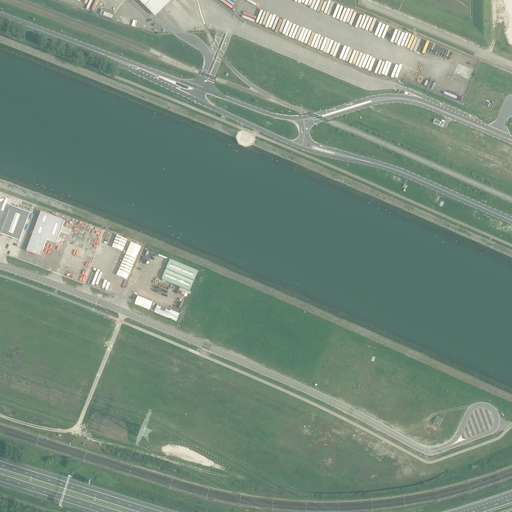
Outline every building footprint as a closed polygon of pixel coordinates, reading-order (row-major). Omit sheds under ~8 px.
[(134,0),(153,18),(171,0),(134,0)] [(111,18),(113,13),(105,10),(103,15),(111,18)] [(30,213),(11,206),(0,234),(19,241),(30,213)] [(64,221),(41,212),(26,251),(40,257),(47,240),(56,243),(64,221)] [(127,240),(117,236),(112,247),(122,252),(127,240)] [(127,280),(141,247),(131,243),(124,258),(116,275),(127,280)] [(170,259),(162,279),(190,291),(199,271),(170,259)] [(150,310),(153,302),(138,295),(135,303),(150,310)] [(157,304),(154,312),(176,322),(180,314),(157,304)]
